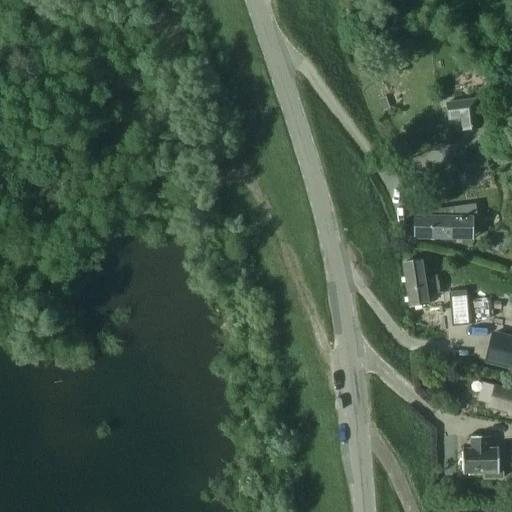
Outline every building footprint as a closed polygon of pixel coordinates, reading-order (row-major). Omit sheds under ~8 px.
[(460,120),(462,131),(479,129),(475,100),(447,104),(449,121),(460,120)] [(453,208),(454,218),(414,218),(413,240),(473,240),(473,218),(474,218),(474,222),(478,221),(476,205),(453,208)] [(436,277),(424,279),(422,261),(402,264),(408,309),(428,306),(427,296),(439,294),(436,277)] [(466,292),(449,294),(451,327),(469,326),(466,292)] [(511,339),(493,334),(486,362),(511,368),(511,339)] [(511,416),(511,388),(497,384),(489,409),(511,416)] [(470,439),(470,449),(462,450),(463,476),(485,475),(485,479),(503,479),(502,461),(498,461),(498,449),(490,449),(490,438),(470,438),(470,439)]
